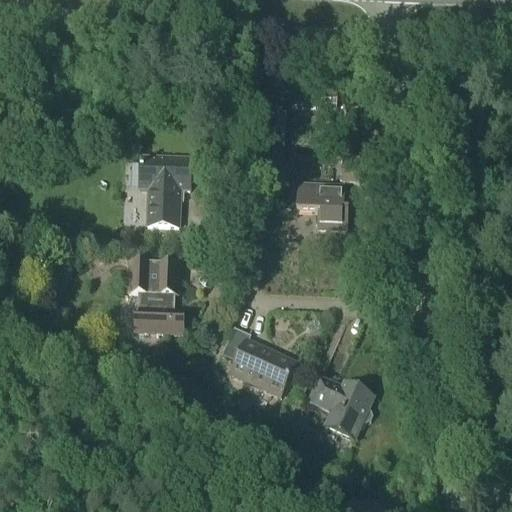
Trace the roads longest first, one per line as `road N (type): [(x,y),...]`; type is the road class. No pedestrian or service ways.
road 1 (residential): [(459,511),(446,322),(394,86),(384,0)]
road 2 (track): [(0,289),(331,511)]
